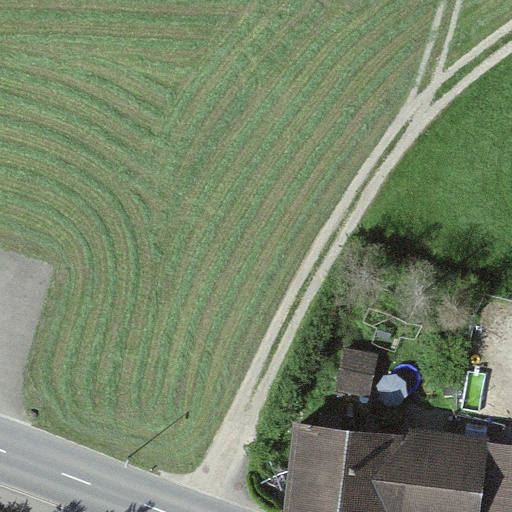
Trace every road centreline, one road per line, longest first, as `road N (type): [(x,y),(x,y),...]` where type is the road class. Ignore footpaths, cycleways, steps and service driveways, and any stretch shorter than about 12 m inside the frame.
road 1 (track): [(511,36),(420,115),(288,315),(188,511)]
road 2 (secondary): [(164,511),(0,451)]
road 3 (track): [(455,0),(420,115)]
